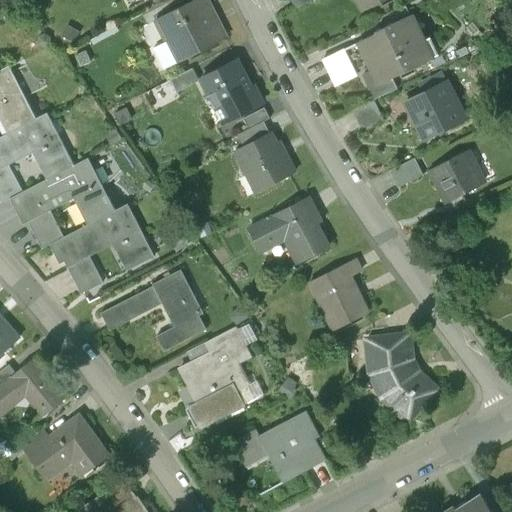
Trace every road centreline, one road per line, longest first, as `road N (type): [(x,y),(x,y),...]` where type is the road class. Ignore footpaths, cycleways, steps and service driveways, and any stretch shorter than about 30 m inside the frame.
road 1 (residential): [(511,414),(351,184),(247,0)]
road 2 (residential): [(194,511),(83,354),(0,257)]
road 3 (residential): [(319,511),(511,414)]
